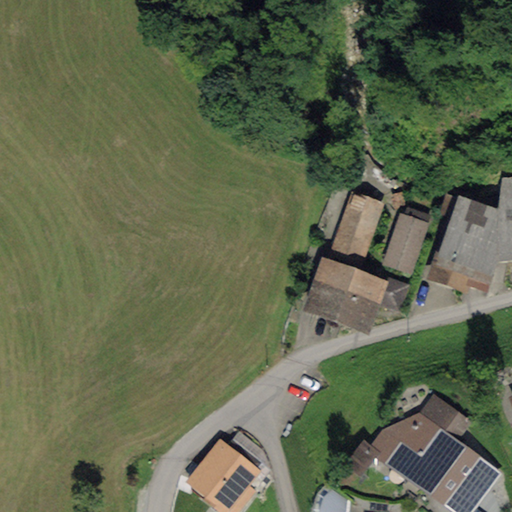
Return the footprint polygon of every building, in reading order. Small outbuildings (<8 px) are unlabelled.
[(502,201),(502,217),(494,261),(511,258),(511,185),(502,186),(502,201)] [(355,198),(315,308),(363,326),(370,307),(376,309),(377,304),(397,311),(406,287),(386,280),(382,290),(352,279),(379,206),(355,198)] [(488,291),(494,261),(502,217),(460,203),(435,277),(464,287),(465,284),(488,291)] [(402,217),(385,265),(410,273),(426,225),(402,217)] [(385,434),(373,451),(391,464),(397,455),(401,455),(415,465),(411,470),(464,508),(488,476),(439,440),(443,435),(420,418),(385,434)] [(223,450),(198,482),(226,503),(250,471),(223,450)] [(489,484),(472,508),(477,511),(506,511),(511,504),(511,501),(489,484)] [(412,511),(413,507),(343,500),(330,491),(323,499),(319,511),(412,511)]
